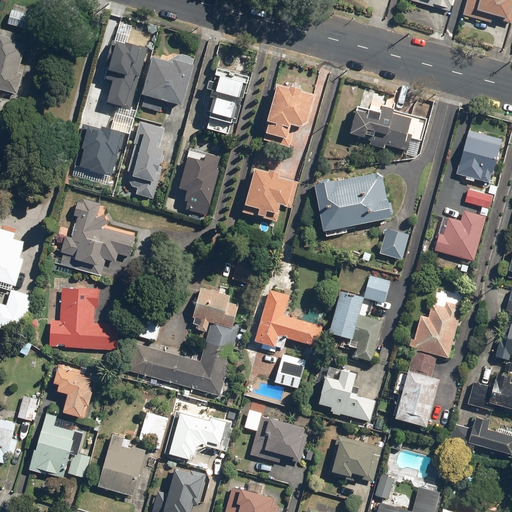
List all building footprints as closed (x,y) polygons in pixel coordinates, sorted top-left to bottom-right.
[(408,0),(451,12),(454,0),(408,0)] [(492,23),(493,20),(511,25),(511,23),(511,0),(468,0),(464,16),(492,23)] [(29,12),(11,8),(7,24),(25,28),(29,12)] [(16,39),(0,35),(0,91),(18,96),(24,74),(20,73),(27,46),(15,43),(16,39)] [(104,92),(115,95),(110,115),(131,120),(147,59),(138,56),(139,54),(115,48),(104,92)] [(144,95),(145,95),(142,108),(162,114),(166,101),(183,107),(196,65),(194,65),(195,59),(193,59),(190,57),(183,55),(182,56),(179,55),(170,61),(153,56),(144,95)] [(230,135),(233,123),(237,124),(247,84),(248,85),(250,77),(218,69),(215,83),(210,82),(207,94),(212,95),(211,97),(209,97),(206,108),(208,109),(207,115),(212,117),(208,130),(230,135)] [(316,95),(305,92),(306,91),(279,83),(264,140),(290,147),(295,127),(301,128),(309,123),(316,95)] [(423,141),(427,120),(428,118),(383,107),(382,112),(358,106),(351,136),(373,142),(372,145),(385,149),(386,145),(409,151),(412,139),(423,141)] [(129,170),(131,171),(129,180),(133,187),(138,189),(136,194),(154,199),(168,150),(159,147),(161,138),(163,139),(166,130),(162,129),(163,127),(142,121),(136,139),(135,145),(136,146),(129,170)] [(0,188),(13,145),(9,144),(13,128),(0,124),(0,188)] [(502,139),(468,130),(457,175),(491,183),(502,139)] [(221,170),(218,170),(222,157),(191,148),(188,159),(189,159),(181,189),(189,191),(186,202),(188,202),(186,210),(207,216),(221,170)] [(278,222),(283,206),(292,208),(299,182),(290,180),(281,178),(282,174),(270,171),(270,172),(256,168),(243,213),(278,222)] [(320,184),(315,185),(324,232),(392,220),(384,173),(331,182),(331,180),(320,182),(320,184)] [(488,193),(469,188),(465,202),(494,209),(499,187),(491,185),(488,193)] [(107,260),(117,263),(119,255),(131,258),(137,237),(103,228),(109,224),(104,215),(97,219),(101,204),(80,198),(69,237),(66,237),(59,265),(103,276),(107,260)] [(439,233),(435,250),(474,261),(486,216),(464,210),(461,221),(449,217),(444,234),(439,233)] [(0,280),(18,286),(26,259),(22,258),(27,242),(16,239),(18,234),(0,228),(0,280)] [(380,253),(402,259),(409,234),(388,228),(380,253)] [(374,253),(361,251),(359,259),(372,262),(374,253)] [(364,298),(385,304),(391,281),(370,275),(364,298)] [(219,291),(202,286),(191,328),(210,333),(201,361),(148,347),(148,349),(141,375),(220,396),(241,324),(235,322),(240,304),(231,302),(235,290),(220,286),(219,291)] [(98,308),(99,291),(50,289),(49,333),(51,333),(50,346),(118,350),(120,325),(94,323),(95,308),(98,308)] [(283,315),(289,295),(269,289),(263,309),(254,340),(263,342),(262,348),(276,352),(277,346),(284,348),(286,338),(317,346),(322,326),(283,315)] [(356,356),(372,361),(383,320),(359,314),(364,297),(341,290),(329,331),(353,338),(353,337),(360,339),(356,356)] [(33,297),(13,291),(3,323),(23,329),(33,297)] [(432,376),(438,355),(449,358),(462,305),(446,301),(444,306),(432,303),(429,317),(420,315),(415,339),(412,338),(409,348),(415,349),(409,370),(396,417),(427,426),(441,379),(432,376)] [(511,322),(505,321),(495,356),(509,359),(511,354),(511,322)] [(306,360),(282,354),(275,382),(298,388),(306,360)] [(511,361),(505,360),(503,371),(511,372),(511,361)] [(57,391),(68,394),(62,411),(63,412),(82,418),(86,405),(89,406),(93,390),(91,390),(92,386),(91,386),(93,377),(59,369),(55,384),(59,385),(57,391)] [(351,394),(356,373),(341,369),(339,379),(326,375),(322,392),(319,404),(331,407),(331,410),(371,421),(376,400),(351,394)] [(496,403),(511,407),(511,383),(510,383),(511,375),(498,372),(494,386),(474,381),(468,403),(494,410),(496,403)] [(39,399),(23,395),(18,417),(34,420),(39,399)] [(203,443),(226,450),(233,423),(210,417),(209,420),(201,417),(202,416),(176,409),(164,453),(190,459),(191,454),(194,454),(197,446),(203,443)] [(57,416),(46,413),(36,449),(35,449),(29,469),(46,474),(47,473),(65,477),(66,473),(85,478),(91,456),(79,453),(85,432),(74,429),(76,422),(62,419),(60,426),(55,424),(57,416)] [(303,427),(261,415),(251,455),(279,462),(281,458),(300,463),(307,436),(301,435),(303,427)] [(449,442),(474,450),(475,447),(511,458),(511,456),(511,435),(488,428),(490,420),(475,416),(473,426),(470,428),(455,424),(449,442)] [(15,455),(19,441),(14,439),(18,422),(0,417),(0,462),(6,465),(10,454),(15,455)] [(125,437),(112,434),(98,487),(134,496),(147,450),(132,446),(131,448),(122,445),(125,437)] [(383,447),(337,435),(326,474),(355,482),(356,479),(373,483),(383,447)] [(158,490),(152,511),(192,511),(194,504),(199,505),(207,474),(192,470),(191,472),(175,468),(168,493),(158,490)] [(395,478),(382,474),(375,495),(388,500),(395,478)] [(275,498),(233,486),(225,511),(277,511),(279,507),(273,506),(275,498)] [(419,487),(413,511),(381,503),(378,511),(434,511),(440,493),(419,487)]
